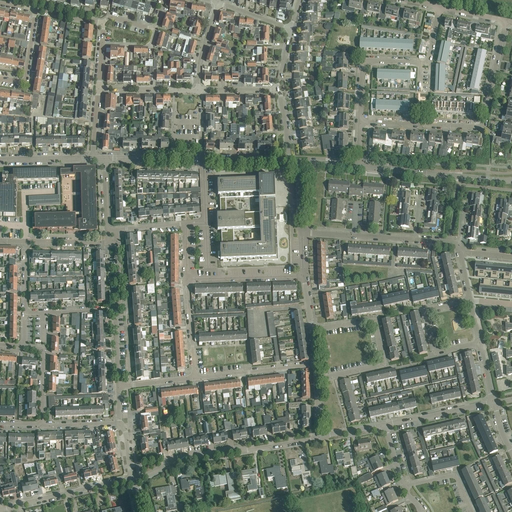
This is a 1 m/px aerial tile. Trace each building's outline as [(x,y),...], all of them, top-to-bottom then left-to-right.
[(125,0),(125,1),(120,0),(119,0),(118,7),(124,9),(126,0),(125,0)] [(126,0),(124,9),(130,11),(133,1),(131,0),(126,0)] [(176,14),(176,8),(177,0),(170,0),(170,6),(171,6),(170,9),(169,8),(169,12),(171,12),(176,14)] [(177,0),(176,8),(180,9),(180,10),(183,11),(184,6),(185,1),(177,0)] [(266,0),(266,6),(269,6),(269,8),(275,9),(276,3),(276,2),(273,2),(273,0),(266,0)] [(344,2),(342,10),(345,11),(348,11),(354,13),(355,9),(357,0),(354,0),(350,0),(351,0),(350,4),(347,3),(344,2)] [(363,15),(365,8),(362,8),(363,2),(357,0),(355,9),(361,11),(360,14),(363,15)] [(130,11),(136,12),(139,2),(133,1),(130,11)] [(136,12),(142,14),(145,4),(139,2),(136,12)] [(146,2),(145,4),(142,14),(149,16),(151,9),(152,9),(153,4),(146,2)] [(280,3),(276,3),(275,9),(279,9),(279,11),(285,12),(285,13),(286,5),(280,4),(280,3)] [(314,13),(318,13),(318,8),(319,8),(319,3),(316,3),(309,3),(309,7),(307,7),(307,13),(314,13)] [(373,13),(375,4),(369,3),(368,9),(365,8),(363,15),(366,15),(367,12),(373,13)] [(381,19),(383,12),(380,11),(381,6),(375,4),(373,13),(379,14),(378,19),(381,19)] [(198,12),(199,6),(192,5),(191,10),(187,9),(187,12),(186,16),(193,17),(194,11),(198,12)] [(383,12),(381,19),(385,20),(385,18),(391,20),(391,17),(393,8),(387,7),(386,13),(383,12)] [(400,19),(401,16),(398,15),(399,9),(393,8),(391,17),(400,19)] [(409,21),(411,12),(405,11),(404,16),(401,16),(400,19),(409,21)] [(165,14),(164,21),(172,23),(173,24),(173,23),(174,20),(175,17),(178,18),(179,15),(176,14),(171,12),(170,15),(168,15),(165,14)] [(411,12),(409,21),(409,24),(415,25),(415,22),(418,23),(420,15),(417,14),(417,13),(411,12)] [(9,23),(15,24),(15,21),(16,21),(17,14),(11,13),(10,20),(9,20),(9,23)] [(226,22),(227,14),(220,13),(219,22),(222,23),(222,19),(226,19),(226,22)] [(321,13),(318,13),(314,13),(307,13),(307,17),(304,17),(304,23),(312,23),(317,23),(318,18),(321,18),(321,13)] [(15,21),(15,24),(14,25),(18,26),(19,22),(22,22),(23,15),(17,14),(16,21),(15,21)] [(227,14),(226,22),(229,22),(229,24),(232,24),(233,20),(234,15),(227,14)] [(30,17),(23,15),(22,22),(21,26),(28,27),(30,17)] [(191,28),(192,28),(200,31),(202,24),(198,23),(198,20),(191,18),(189,23),(192,24),(191,28)] [(238,29),(235,28),(234,33),(238,35),(239,29),(241,29),(241,28),(245,28),(246,20),(239,19),(239,25),(238,29)] [(445,25),(445,27),(450,28),(449,31),(447,42),(451,43),(452,40),(454,32),(455,22),(452,22),(453,21),(446,19),(445,25)] [(253,37),(254,35),(255,28),(252,28),(253,21),(246,20),(245,28),(249,29),(248,30),(251,30),(250,37),(253,37)] [(173,24),(172,23),(164,21),(162,28),(167,29),(171,30),(173,24)] [(463,31),(465,23),(459,22),(458,23),(455,22),(454,32),(458,33),(458,30),(463,31)] [(312,33),(315,33),(315,27),(314,27),(314,23),(317,23),(312,23),(304,23),(304,27),(302,27),(302,33),(309,33),(312,33)] [(465,23),(463,31),(463,33),(467,34),(467,35),(472,36),(474,26),(471,26),(471,25),(465,23)] [(481,35),(483,27),(477,26),(477,27),(474,26),(472,36),(476,37),(476,34),(481,35)] [(489,29),(483,27),(481,35),(486,36),(486,39),(490,40),(491,37),(495,37),(497,31),(489,30),(489,29)] [(179,35),(191,38),(190,38),(191,35),(193,36),(198,37),(200,31),(192,28),(191,32),(190,32),(189,34),(180,32),(179,35)] [(215,29),(213,36),(222,38),(223,34),(224,35),(225,31),(221,30),(215,29)] [(160,33),(158,40),(168,43),(169,39),(169,36),(160,33)] [(300,37),(300,43),(307,43),(310,43),(310,37),(312,37),(312,33),(309,33),(302,33),(302,37),(300,37)] [(179,35),(179,36),(178,38),(185,40),(184,43),(185,43),(184,47),(189,48),(195,50),(197,43),(190,41),(191,38),(179,35)] [(269,35),(263,35),(259,35),(259,41),(250,41),(250,45),(263,45),(263,42),(268,42),(269,35)] [(222,38),(213,36),(211,42),(216,44),(216,47),(231,51),(226,43),(222,42),(222,41),(221,41),(222,38)] [(412,50),(418,50),(419,42),(413,42),(413,39),(410,39),(410,36),(407,36),(406,39),(406,42),(406,50),(409,50),(409,52),(412,52),(412,50)] [(166,47),(168,43),(158,40),(156,47),(162,48),(166,49),(166,47)] [(305,53),(308,53),(308,47),(310,47),(310,43),(307,43),(300,43),(300,46),(297,46),(297,53),(305,53)] [(441,50),(449,51),(450,47),(453,48),(454,45),(442,43),(441,47),(440,46),(439,49),(441,50)] [(188,55),(193,57),(195,50),(189,48),(184,47),(182,56),(183,57),(187,58),(188,55)] [(39,48),(38,54),(45,55),(45,56),(48,56),(49,50),(39,48)] [(148,48),(141,48),(141,54),(141,57),(144,57),(144,58),(149,58),(149,54),(148,54),(148,48)] [(210,48),(208,55),(217,58),(219,51),(215,50),(210,48)] [(452,52),(449,51),(441,50),(440,53),(438,53),(438,56),(439,56),(448,58),(449,54),(452,54),(452,52)] [(474,57),(477,58),(486,60),(486,59),(485,59),(486,55),(487,56),(488,53),(478,51),(477,55),(474,55),(474,57)] [(308,58),(308,53),(305,53),(297,53),(297,56),(295,56),(295,63),(302,63),(307,63),(307,58),(308,58)] [(217,58),(208,55),(206,62),(211,63),(212,63),(215,64),(216,61),(217,58)] [(450,58),(448,58),(439,56),(439,60),(437,59),(437,62),(446,64),(447,60),(450,61),(450,58)] [(22,61),(19,60),(17,67),(24,68),(26,58),(22,57),(22,61)] [(472,63),(475,64),(485,66),(484,65),(485,62),(486,62),(486,60),(477,58),(476,62),(473,61),(472,63)] [(78,68),(89,69),(90,62),(73,60),(72,64),(80,65),(80,68),(78,68)] [(170,73),(173,73),(173,64),(173,62),(168,62),(168,70),(163,70),(163,72),(163,81),(164,81),(166,82),(166,81),(170,81),(170,73)] [(299,73),(299,76),(301,76),(303,77),(307,77),(307,74),(304,73),(304,67),(306,67),(306,63),(307,63),(302,63),(295,63),(295,66),(293,66),(293,73),(292,73),(299,73)] [(182,81),(183,81),(183,70),(178,70),(179,64),(173,64),(173,73),(176,73),(176,81),(180,81),(180,82),(182,82),(182,81)] [(471,70),(474,70),(484,72),(483,72),(483,68),(484,68),(485,66),(475,64),(474,68),(471,67),(471,70)] [(117,66),(117,65),(115,65),(115,69),(108,68),(107,75),(115,76),(116,72),(117,72),(118,69),(123,69),(123,66),(117,66)] [(153,70),(153,67),(150,67),(150,73),(143,73),(143,77),(143,83),(150,83),(150,77),(150,76),(153,76),(153,70)] [(211,72),(211,73),(211,81),(218,81),(218,74),(221,74),(221,67),(218,67),(218,71),(215,71),(215,72),(211,72)] [(224,81),(231,81),(231,76),(227,76),(228,72),(225,71),(225,67),(221,67),(221,74),(224,74),(224,81)] [(241,67),(241,70),(241,72),(241,78),(244,78),(244,84),(251,84),(251,74),(244,74),(244,72),(247,72),(247,67),(244,67),(241,67)] [(89,76),(89,69),(78,68),(77,72),(83,72),(82,76),(89,76)] [(414,73),(407,72),(406,91),(415,92),(415,89),(409,89),(409,84),(410,84),(410,79),(416,79),(416,68),(414,68),(414,70),(415,71),(414,73)] [(231,76),(231,81),(238,81),(238,78),(241,78),(241,72),(241,70),(238,70),(238,71),(235,71),(231,71),(231,76)] [(384,88),(384,90),(391,90),(392,71),(391,71),(391,72),(387,72),(387,70),(385,70),(385,83),(388,83),(388,85),(390,86),(390,88),(386,88),(384,88)] [(473,77),(482,79),(482,78),(481,78),(482,75),(483,75),(484,72),(474,70),(473,74),(470,74),(469,76),(473,77)] [(394,71),(392,71),(391,90),(399,91),(399,89),(397,89),(397,84),(399,84),(400,71),(397,71),(397,72),(394,72),(394,71)] [(400,71),(399,84),(401,84),(403,84),(403,89),(399,89),(399,91),(406,91),(407,72),(407,71),(404,71),(404,72),(400,72),(400,71)] [(343,73),(332,72),(331,72),(331,77),(339,77),(339,83),(347,83),(347,76),(343,76),(343,73)] [(77,83),(82,83),(88,84),(89,76),(82,76),(78,75),(77,83)] [(482,81),(482,79),(473,77),(472,81),(469,80),(468,82),(471,83),(481,85),(480,84),(480,83),(481,81),(482,81)] [(302,89),(300,80),(300,79),(299,79),(294,80),(295,83),(293,84),(294,90),(296,90),(302,89)] [(328,88),(328,92),(334,92),(336,93),(342,93),(342,90),(347,90),(347,83),(339,83),(339,88),(334,88),(328,88)] [(307,88),(302,89),(296,90),(297,93),(294,94),(295,100),(298,100),(303,99),(303,98),(305,98),(304,92),(307,92),(307,88)] [(88,91),(78,90),(77,97),(87,98),(88,91)] [(7,99),(11,100),(12,93),(6,92),(5,99),(4,99),(4,102),(7,102),(7,99)] [(342,93),(336,93),(336,97),(339,98),(338,103),(349,103),(349,96),(342,96),(342,93)] [(25,95),(18,94),(17,101),(16,104),(22,105),(23,102),(25,95)] [(31,103),(32,100),(32,97),(32,96),(25,95),(23,102),(22,105),(23,105),(26,105),(26,102),(31,103)] [(140,96),(133,96),(133,102),(133,106),(137,106),(137,113),(142,113),(143,113),(143,108),(143,101),(142,101),(142,102),(140,102),(140,96)] [(153,113),(153,107),(153,103),(152,103),(152,97),(145,96),(145,103),(149,103),(149,111),(149,114),(153,114),(153,113)] [(86,105),(87,98),(77,97),(77,105),(86,105)] [(242,115),(242,110),(242,107),(239,107),(239,97),(232,97),(232,103),(232,105),(236,105),(236,113),(238,113),(238,118),(242,118),(242,115)] [(252,104),(252,102),(253,97),(245,97),(245,104),(245,109),(248,109),(248,107),(254,107),(253,104),(252,104)] [(264,102),(264,105),(270,105),(270,98),(253,99),(254,106),(257,106),(257,102),(264,102)] [(299,109),(305,109),(305,108),(309,108),(307,98),(305,98),(303,98),(303,99),(298,100),(298,103),(296,103),(297,110),(299,109)] [(382,112),(383,111),(383,99),(376,99),(376,102),(374,102),(374,105),(376,105),(376,110),(380,111),(380,112),(382,112)] [(121,114),(121,112),(122,110),(117,110),(117,108),(115,107),(115,104),(105,103),(105,110),(115,111),(114,114),(121,114)] [(349,110),(349,103),(338,103),(338,108),(336,107),(335,113),(338,113),(341,113),(342,110),(349,110)] [(86,105),(77,105),(76,108),(80,108),(80,112),(86,113),(86,105)] [(306,118),(308,118),(308,113),(308,108),(309,108),(305,108),(305,109),(299,109),(300,113),(297,113),(298,120),(301,119),(307,118),(306,118)] [(511,111),(507,110),(506,117),(503,116),(502,120),(511,122),(511,120),(511,111)] [(86,113),(80,112),(75,112),(75,119),(85,120),(86,113)] [(157,119),(156,123),(158,123),(168,123),(169,117),(169,114),(163,114),(162,114),(158,113),(158,119),(157,119)] [(212,113),(207,113),(207,117),(206,117),(206,123),(215,123),(219,123),(219,119),(214,119),(214,117),(218,116),(218,114),(212,113)] [(125,114),(121,114),(114,114),(114,117),(104,116),(104,123),(117,124),(114,124),(114,118),(121,119),(121,114),(125,115),(125,114)] [(310,128),(308,118),(306,118),(307,118),(301,119),(301,123),(299,123),(300,130),(302,129),(308,128),(310,128)] [(504,126),(503,133),(511,134),(511,126),(511,127),(511,124),(502,122),(502,125),(504,126)] [(158,129),(158,132),(161,132),(164,132),(164,130),(168,130),(168,124),(168,123),(158,123),(158,129)] [(226,142),(226,150),(232,150),(232,146),(232,144),(235,144),(236,137),(236,125),(231,125),(231,127),(233,130),(233,132),(233,137),(229,137),(229,138),(226,138),(226,142)] [(236,137),(235,144),(238,144),(238,146),(238,150),(239,150),(245,150),(245,143),(245,139),(239,139),(239,137),(239,125),(236,125),(236,137)] [(308,128),(302,129),(303,133),(301,133),(302,139),(304,139),(310,138),(311,138),(310,132),(313,131),(312,127),(310,128),(308,128)] [(120,131),(120,134),(120,139),(120,141),(123,142),(123,148),(129,148),(129,140),(126,140),(126,134),(123,134),(124,129),(120,129),(120,131)] [(371,132),(369,145),(372,145),(373,143),(379,144),(381,132),(375,131),(374,133),(374,137),(371,137),(371,132)] [(142,148),(148,148),(148,137),(143,137),(143,132),(139,132),(139,134),(139,142),(142,142),(142,148)] [(158,135),(158,142),(161,142),(161,149),(161,148),(168,148),(168,149),(168,138),(161,138),(161,132),(158,132),(158,135)] [(214,143),(216,143),(217,132),(210,133),(210,142),(206,142),(206,150),(210,150),(210,149),(213,149),(213,150),(214,143)] [(220,150),(226,150),(226,142),(223,142),(223,138),(220,138),(220,132),(217,132),(216,143),(219,144),(219,150),(220,150)] [(340,138),(340,143),(348,143),(348,136),(346,136),(346,133),(338,133),(330,132),(328,132),(329,135),(329,136),(339,137),(339,138),(340,138)] [(381,132),(379,144),(385,145),(385,146),(388,147),(389,140),(386,139),(387,134),(387,133),(381,132)] [(392,141),(398,142),(399,133),(393,132),(392,140),(389,140),(388,147),(391,147),(392,141)] [(398,142),(397,145),(403,146),(403,148),(406,148),(407,143),(407,140),(404,140),(405,135),(405,134),(399,133),(398,142)] [(410,141),(407,140),(407,143),(406,148),(409,149),(410,142),(416,143),(418,134),(412,133),(410,141)] [(511,136),(511,134),(503,133),(501,139),(494,137),(492,144),(499,145),(500,143),(507,144),(507,142),(511,143),(511,136)] [(136,142),(139,142),(139,134),(136,134),(136,137),(132,137),(132,140),(129,140),(129,148),(135,148),(136,148),(136,142)] [(424,135),(418,134),(416,143),(423,144),(422,149),(425,150),(425,148),(426,144),(426,141),(423,141),(424,135)] [(426,144),(425,148),(428,149),(429,146),(435,147),(435,144),(436,135),(430,134),(430,137),(429,142),(426,141),(426,144)] [(444,145),(443,150),(447,151),(447,146),(453,147),(454,144),(455,135),(449,134),(449,138),(448,142),(445,142),(444,145)] [(155,142),(158,142),(158,135),(154,135),(154,137),(148,137),(148,148),(154,148),(155,148),(155,142)] [(258,150),(264,150),(264,143),(261,143),(261,139),(258,139),(258,137),(257,137),(257,136),(256,136),(256,135),(255,135),(255,137),(254,144),(257,144),(257,151),(258,151),(258,150)] [(329,135),(322,136),(323,146),(330,145),(330,143),(329,136),(329,135)] [(440,150),(443,150),(445,142),(442,141),(443,136),(436,135),(435,144),(441,145),(440,150)] [(455,135),(454,144),(460,145),(459,150),(462,151),(463,146),(463,142),(463,143),(460,142),(461,136),(455,135)] [(472,145),(474,136),(468,135),(466,143),(463,142),(463,146),(462,151),(465,151),(466,144),(472,145)] [(480,137),(474,136),(472,145),(481,147),(483,139),(482,143),(479,143),(480,137)] [(248,143),(245,143),(245,150),(251,150),(251,144),(254,144),(255,137),(251,137),(251,139),(248,139),(248,143)] [(267,143),(264,143),(264,150),(270,151),(270,145),(273,145),(273,138),(270,138),(270,139),(267,139),(267,143)] [(310,138),(304,139),(304,143),(302,143),(303,149),(302,149),(311,148),(315,148),(313,138),(311,138),(310,138)] [(60,170),(60,181),(61,183),(61,205),(66,205),(66,215),(36,216),(36,220),(32,220),(33,229),(47,229),(47,230),(66,231),(82,231),(80,231),(80,229),(84,229),(86,229),(86,231),(95,231),(95,230),(95,226),(96,226),(95,174),(94,174),(94,169),(79,170),(79,171),(74,171),(74,170),(60,170)] [(2,187),(0,186),(0,216),(1,216),(2,216),(3,216),(15,217),(15,212),(13,212),(13,209),(15,209),(15,205),(13,205),(14,202),(15,202),(15,198),(14,198),(14,195),(15,195),(15,190),(14,190),(14,188),(15,188),(16,184),(13,184),(13,182),(57,181),(56,170),(52,171),(52,172),(49,172),(49,171),(45,171),(45,172),(42,172),(42,171),(37,171),(38,172),(35,173),(35,171),(30,171),(30,173),(28,173),(28,171),(23,171),(23,173),(21,173),(20,171),(13,172),(13,178),(7,179),(7,182),(6,182),(3,182),(2,181),(2,187)] [(222,246),(220,246),(220,260),(236,259),(237,259),(238,262),(278,260),(275,205),(274,205),(273,199),(274,199),(273,177),(265,177),(265,175),(219,177),(219,181),(217,181),(218,195),(219,195),(220,214),(217,215),(217,230),(221,230),(222,246)] [(42,196),(28,197),(29,206),(34,206),(35,206),(49,205),(61,205),(61,183),(57,184),(58,195),(42,196)] [(401,204),(408,205),(409,205),(411,194),(411,192),(405,191),(406,190),(402,189),(402,193),(401,204)] [(427,202),(430,202),(436,203),(439,203),(439,201),(436,201),(437,192),(428,191),(427,202)] [(479,207),(480,196),(471,195),(470,206),(473,207),(479,207)] [(500,200),(500,208),(499,214),(507,215),(508,215),(509,204),(507,204),(507,201),(500,200)] [(430,202),(429,213),(437,214),(438,214),(439,203),(436,203),(430,202)] [(398,215),(401,216),(401,215),(407,216),(408,205),(401,204),(400,204),(398,215)] [(473,207),(472,217),(472,218),(480,218),(480,219),(481,219),(482,207),(479,207),(473,207)] [(132,219),(128,219),(128,224),(132,224),(134,224),(134,222),(136,222),(136,213),(133,213),(133,219),(132,219)] [(436,220),(437,214),(429,213),(428,213),(427,224),(424,224),(424,228),(435,229),(437,227),(438,220),(436,220)] [(506,226),(507,215),(499,214),(494,214),(494,216),(498,216),(497,226),(500,226),(506,226)] [(401,215),(401,216),(400,227),(409,228),(410,216),(407,216),(401,215)] [(479,230),(480,219),(480,218),(472,218),(472,217),(471,217),(470,228),(477,229),(479,230)] [(509,226),(506,226),(500,226),(499,237),(508,237),(509,226)] [(476,235),(477,229),(470,228),(468,228),(467,239),(476,240),(476,235)] [(126,242),(138,241),(137,235),(134,235),(134,234),(132,235),(132,234),(134,234),(134,233),(125,234),(126,236),(126,238),(125,238),(126,242)] [(404,258),(404,250),(398,249),(398,257),(396,257),(396,260),(400,260),(400,259),(404,260),(404,258)] [(422,259),(421,262),(424,262),(424,259),(427,259),(427,263),(431,264),(430,259),(430,255),(430,252),(428,252),(428,251),(422,251),(422,259)] [(35,261),(39,261),(39,252),(35,252),(35,253),(33,252),(32,259),(31,259),(31,263),(35,263),(35,261)] [(326,280),(319,280),(319,286),(324,286),(324,290),(330,289),(330,280),(326,280)] [(480,284),(479,293),(486,294),(487,285),(488,280),(484,280),(483,285),(480,284)] [(418,293),(420,301),(426,300),(424,292),(423,289),(417,290),(418,293)] [(457,289),(449,291),(450,293),(446,294),(447,297),(458,295),(457,289)] [(410,314),(408,314),(409,320),(412,320),(420,318),(418,312),(410,314)] [(409,320),(410,326),(413,326),(421,324),(420,318),(412,320),(409,320)] [(411,332),(422,330),(421,324),(413,326),(410,326),(411,332)] [(60,335),(69,336),(69,329),(59,329),(59,326),(53,325),(53,333),(60,333),(60,335)] [(403,334),(402,328),(399,329),(395,330),(394,330),(393,330),(385,332),(386,338),(394,336),(393,333),(395,332),(396,335),(398,334),(398,332),(398,331),(399,331),(400,335),(403,334)] [(164,332),(159,332),(159,340),(171,339),(175,339),(182,338),(182,332),(177,333),(174,333),(171,333),(171,336),(164,337),(164,332)] [(52,345),(61,345),(61,341),(63,341),(63,339),(68,339),(68,336),(69,336),(60,335),(60,338),(52,338),(52,345)] [(414,344),(425,341),(423,335),(416,337),(416,340),(413,341),(414,344)] [(94,360),(97,360),(106,360),(106,356),(104,356),(104,354),(99,354),(99,352),(92,352),(92,354),(94,355),(94,360)] [(502,377),(497,353),(491,354),(496,378),(502,377)] [(9,356),(9,367),(12,368),(12,362),(16,363),(17,356),(9,356)] [(50,365),(59,365),(59,361),(57,361),(66,361),(66,359),(68,359),(68,356),(59,356),(59,358),(50,358),(50,365)] [(425,368),(419,369),(421,377),(421,381),(424,380),(423,377),(427,376),(426,374),(428,374),(427,368),(425,369),(425,368)] [(49,385),(55,385),(59,385),(59,380),(66,380),(66,377),(66,375),(58,375),(58,377),(49,377),(49,385)] [(374,386),(374,383),(372,375),(366,376),(368,384),(371,383),(371,386),(374,386)] [(341,387),(351,385),(349,379),(340,381),(341,385),(340,385),(341,387)] [(107,384),(96,384),(96,385),(94,385),(94,390),(91,390),(91,394),(105,393),(105,390),(107,390),(107,388),(107,384)] [(55,389),(55,385),(49,385),(49,392),(57,392),(57,395),(63,394),(63,391),(61,391),(61,389),(55,389)] [(351,386),(351,385),(341,387),(341,390),(342,389),(343,393),(352,391),(351,386)] [(28,393),(28,399),(36,399),(36,393),(34,393),(34,387),(29,387),(29,393),(28,393)] [(190,388),(191,395),(191,399),(194,398),(194,399),(197,399),(197,395),(200,394),(199,389),(196,390),(196,387),(190,388)] [(453,388),(455,399),(461,398),(459,387),(453,388)] [(353,391),(352,391),(343,393),(343,395),(344,395),(345,399),(355,397),(353,391)] [(346,405),(356,403),(355,397),(345,399),(346,402),(345,403),(346,405)] [(245,399),(236,400),(236,406),(240,405),(241,409),(246,408),(245,401),(245,399)] [(302,411),(302,414),(309,414),(309,407),(310,407),(302,407),(302,403),(296,403),(288,404),(289,409),(299,409),(299,411),(302,411)] [(348,411),(358,409),(357,404),(356,404),(356,403),(346,405),(346,407),(347,407),(348,411)] [(349,417),(359,414),(358,409),(348,411),(349,414),(348,414),(349,417)] [(285,417),(277,419),(279,433),(286,431),(286,432),(285,424),(286,424),(286,423),(289,422),(289,421),(289,415),(289,412),(285,412),(285,417)] [(359,414),(349,417),(349,419),(350,419),(351,422),(360,420),(359,414)] [(273,434),(279,433),(277,419),(277,421),(271,422),(270,416),(266,416),(268,424),(271,423),(273,434)] [(477,426),(484,422),(482,416),(474,420),(477,426)] [(260,436),(258,428),(255,429),(254,424),(251,424),(250,419),(247,420),(248,427),(251,427),(253,437),(260,436)] [(245,428),(248,427),(247,420),(243,420),(244,426),(241,427),(242,431),(239,431),(238,428),(240,439),(246,438),(247,439),(245,428)] [(229,431),(227,423),(227,422),(226,422),(226,421),(224,421),(225,430),(222,431),(222,432),(219,432),(220,442),(227,441),(227,442),(225,431),(229,431)] [(464,421),(458,422),(460,430),(467,428),(466,424),(465,424),(464,421)] [(240,439),(238,428),(235,429),(232,426),(231,426),(231,422),(227,423),(229,431),(232,430),(233,441),(234,441),(234,440),(240,439)] [(480,431),(487,428),(484,422),(477,426),(480,431)] [(150,434),(157,433),(160,433),(160,430),(152,431),(152,427),(148,427),(148,424),(141,425),(142,431),(143,431),(143,435),(150,434)] [(214,443),(220,442),(219,432),(219,435),(216,435),(215,431),(212,432),(211,426),(210,426),(210,424),(207,425),(209,434),(212,433),(214,444),(214,443)] [(258,428),(260,436),(266,435),(265,427),(258,428)] [(482,437),(490,434),(487,428),(480,431),(482,437)] [(98,437),(99,442),(107,440),(114,438),(113,432),(105,434),(106,437),(101,438),(99,430),(96,431),(98,437)] [(175,450),(173,439),(169,440),(169,443),(167,443),(166,441),(167,441),(166,433),(162,434),(163,441),(162,441),(164,450),(168,450),(168,452),(168,451),(175,450)] [(204,434),(199,435),(201,445),(207,444),(207,445),(208,445),(206,435),(205,435),(204,434)] [(485,443),(492,439),(490,434),(482,437),(485,443)] [(194,447),(201,445),(199,435),(199,438),(196,438),(196,437),(193,437),(194,447)] [(181,449),(180,441),(173,442),(173,439),(175,450),(181,449)] [(487,448),(495,445),(492,439),(485,443),(487,448)] [(372,449),(371,447),(370,440),(358,442),(358,445),(354,446),(355,452),(372,449)] [(152,445),(141,446),(142,452),(149,451),(148,448),(152,448),(158,447),(159,453),(163,453),(162,443),(152,445)] [(115,445),(108,446),(109,450),(105,450),(106,453),(116,451),(115,445)] [(495,445),(487,448),(490,454),(497,451),(495,445)] [(351,465),(350,458),(349,453),(344,454),(343,452),(336,453),(337,461),(344,460),(345,467),(351,465)] [(94,465),(88,467),(89,468),(91,478),(97,476),(96,471),(96,470),(96,469),(95,467),(98,467),(97,462),(96,459),(95,453),(93,454),(92,455),(94,463),(94,465)] [(334,474),(334,470),(333,469),(333,465),(328,466),(326,455),(322,456),(322,457),(313,458),(314,463),(319,462),(321,474),(330,473),(330,475),(334,474)] [(369,467),(380,462),(377,457),(378,457),(378,456),(367,461),(369,467)] [(495,465),(502,462),(500,456),(492,459),(495,465)] [(434,472),(440,470),(439,463),(439,462),(438,458),(432,460),(433,464),(432,464),(434,472)] [(312,480),(311,476),(310,471),(305,472),(304,465),(298,466),(297,460),(290,461),(292,472),(301,471),(303,481),(306,481),(307,487),(313,486),(312,480)] [(51,487),(48,476),(43,477),(42,471),(41,471),(39,462),(36,463),(38,471),(40,479),(43,479),(43,481),(45,488),(51,487)] [(380,462),(369,467),(372,473),(383,468),(383,467),(382,468),(380,462)] [(413,470),(421,468),(420,466),(422,465),(421,462),(419,463),(419,462),(411,465),(413,470)] [(505,467),(502,462),(495,465),(497,470),(505,467)] [(281,474),(280,467),(274,466),(274,468),(266,470),(267,477),(268,478),(275,477),(277,490),(287,488),(285,477),(281,478),(281,474)] [(500,476),(507,472),(505,467),(497,470),(500,476)] [(48,476),(51,487),(57,485),(56,479),(57,478),(56,477),(59,476),(58,471),(57,468),(54,469),(55,475),(49,476),(48,476)] [(68,468),(71,482),(77,481),(76,474),(72,474),(71,468),(68,468)] [(464,477),(473,474),(472,472),(470,468),(462,472),(464,477)] [(257,475),(256,474),(256,469),(241,472),(242,477),(242,480),(250,479),(251,486),(247,486),(248,492),(258,490),(255,476),(257,475)] [(28,480),(29,483),(30,491),(37,490),(36,482),(40,481),(40,479),(38,471),(35,471),(36,476),(31,477),(31,479),(28,480)] [(502,481),(510,478),(507,472),(500,476),(502,481)] [(213,476),(214,481),(210,482),(210,487),(215,486),(215,487),(220,486),(227,484),(228,492),(225,493),(227,502),(240,500),(239,491),(234,491),(232,480),(236,479),(235,473),(226,474),(226,475),(218,476),(213,476)] [(359,482),(364,479),(371,476),(370,473),(358,479),(359,482)] [(374,478),(377,483),(387,479),(385,474),(385,473),(374,478)] [(467,483),(475,480),(478,478),(476,473),(473,474),(464,477),(467,483)] [(511,482),(510,478),(502,481),(505,487),(511,483),(511,482)] [(201,487),(200,479),(188,480),(188,479),(180,480),(182,490),(190,489),(189,486),(194,485),(197,500),(205,499),(203,487),(201,487)] [(387,479),(377,483),(380,489),(390,484),(387,479)] [(17,486),(16,480),(13,480),(14,485),(7,486),(8,489),(9,496),(15,495),(14,488),(15,487),(15,486),(17,486)] [(478,485),(475,480),(467,483),(470,489),(478,485)] [(30,491),(29,483),(25,484),(24,483),(21,483),(23,493),(30,491)] [(8,489),(7,486),(7,485),(0,485),(0,489),(1,489),(3,497),(9,496),(8,489)] [(472,495),(481,491),(478,485),(470,489),(472,495)] [(176,494),(176,492),(175,487),(171,487),(171,486),(155,489),(155,490),(155,491),(156,491),(157,497),(161,497),(160,493),(165,493),(168,508),(166,508),(166,511),(177,510),(174,495),(176,494)] [(384,500),(395,495),(392,490),(393,490),(393,489),(382,494),(384,500)] [(481,491),(472,495),(475,501),(483,497),(481,491)] [(395,495),(384,500),(387,506),(398,501),(398,500),(397,500),(395,495)] [(478,508),(487,504),(490,503),(487,497),(480,500),(476,502),(478,508)]
